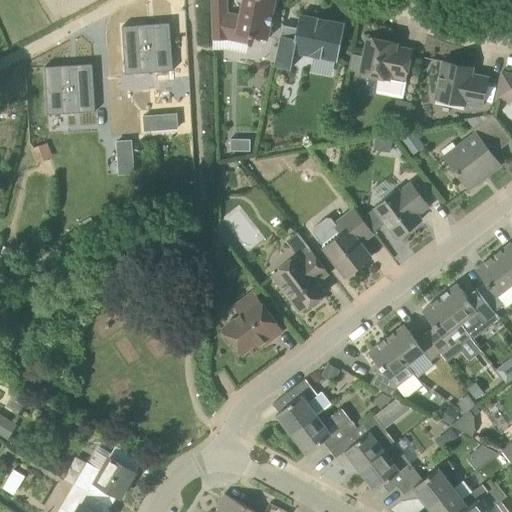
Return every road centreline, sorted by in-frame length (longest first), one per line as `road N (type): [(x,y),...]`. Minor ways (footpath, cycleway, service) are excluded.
road 1 (residential): [(220,453),(256,398),(511,194)]
road 2 (track): [(205,237),(187,0)]
road 3 (residential): [(380,0),(511,32)]
road 4 (residential): [(220,453),(337,511)]
